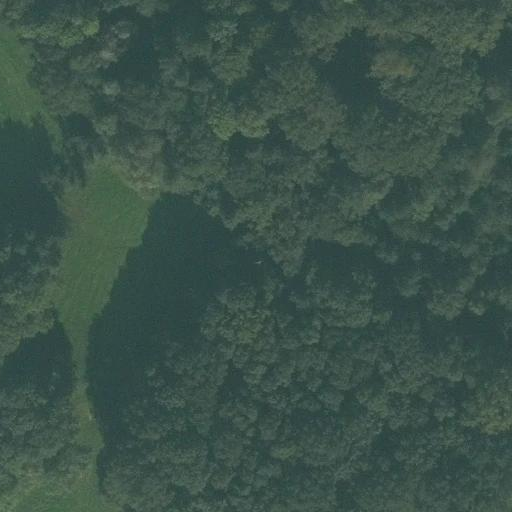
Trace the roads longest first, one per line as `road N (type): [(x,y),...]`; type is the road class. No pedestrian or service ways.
road 1 (track): [(511,341),(455,315),(124,112)]
road 2 (track): [(455,315),(369,511)]
